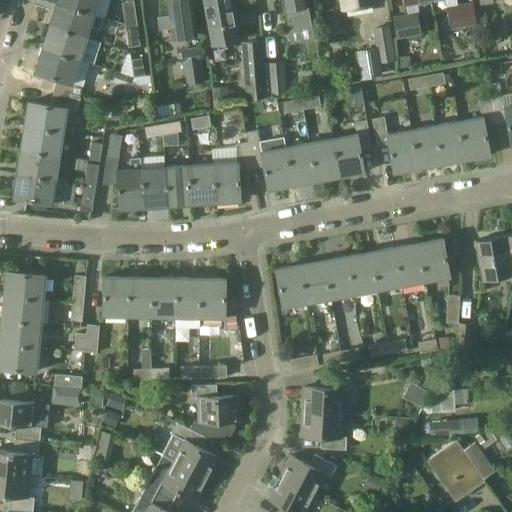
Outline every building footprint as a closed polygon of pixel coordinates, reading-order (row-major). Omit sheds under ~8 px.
[(56,0),(55,3),(93,15),(93,14),(105,18),(110,0),(56,0)] [(169,0),(166,0),(168,16),(157,18),(158,30),(170,29),(171,31),(173,40),(196,36),(190,0),(169,0)] [(203,0),(209,29),(212,46),(237,41),(228,0),(203,0)] [(281,0),(283,11),(284,11),(288,32),(311,27),(305,0),(281,0)] [(341,0),(343,9),(373,4),(372,0),(341,0)] [(125,31),(137,29),(133,2),(121,4),(125,31)] [(86,39),(93,15),(55,3),(48,27),(86,39)] [(473,3),(447,8),(451,30),(477,25),(473,3)] [(417,13),(393,18),(397,39),(421,34),(417,13)] [(387,23),(374,25),(379,58),(393,56),(387,23)] [(78,62),(86,39),(48,27),(41,50),(78,62)] [(137,29),(125,31),(127,48),(139,47),(137,29)] [(262,41),(241,44),(246,99),(266,97),(262,41)] [(356,50),(360,79),(382,76),(377,47),(356,50)] [(197,48),(181,51),(183,63),(182,64),(186,84),(203,82),(200,61),(199,61),(197,48)] [(71,84),(78,62),(41,50),(34,73),(56,80),(53,93),(79,99),(82,87),(71,84)] [(141,59),(130,61),(133,78),(144,77),(141,59)] [(282,63),(266,64),(268,94),(284,93),(282,63)] [(425,77),(427,87),(445,84),(443,74),(425,77)] [(427,87),(425,77),(408,80),(410,90),(427,87)] [(211,88),(212,103),(226,101),(225,87),(211,88)] [(23,127),(62,133),(65,110),(76,111),(79,99),(53,93),(50,107),(27,103),(23,127)] [(510,146),(511,145),(511,106),(504,107),(502,96),(490,99),(495,125),(506,123),(510,146)] [(318,97),(300,100),(302,112),(320,108),(318,97)] [(483,128),(495,125),(490,99),(478,101),(481,118),(457,122),(464,161),(489,156),(483,128)] [(285,115),(302,112),(300,100),(282,104),(285,115)] [(208,117),(190,120),(192,131),(210,128),(208,117)] [(417,169),(410,130),(386,135),(383,118),(371,120),(376,147),(388,145),(393,173),(417,169)] [(356,134),(331,139),(338,178),(363,173),(359,150),(370,148),(366,121),(353,123),(356,134)] [(179,122),(162,125),(164,136),(181,133),(179,122)] [(434,126),(440,165),(464,161),(457,122),(434,126)] [(146,139),(164,136),(162,125),(144,128),(146,139)] [(434,126),(410,130),(417,169),(440,165),(434,126)] [(23,127),(20,151),(58,157),(62,133),(23,127)] [(257,131),(245,134),(247,143),(245,144),(250,170),(263,168),(267,191),(291,186),(284,148),(261,152),(258,141),(259,141),(257,131)] [(109,135),(105,163),(116,164),(121,137),(109,135)] [(331,139),(308,143),(315,182),(338,178),(331,139)] [(308,143),(284,148),(291,186),(315,182),(308,143)] [(91,144),(88,162),(99,164),(102,146),(91,144)] [(238,173),(250,170),(245,144),(235,146),(236,163),(213,164),(215,203),(240,202),(238,173)] [(54,181),(58,157),(20,151),(16,175),(54,181)] [(129,161),(129,171),(116,172),(118,211),(143,209),(140,170),(139,160),(129,161)] [(213,164),(188,166),(191,205),(215,203),(213,164)] [(84,182),(96,184),(98,167),(86,165),(84,182)] [(164,168),(167,207),(191,205),(188,166),(164,168)] [(164,168),(140,170),(143,209),(167,207),(164,168)] [(51,205),(54,181),(16,175),(12,199),(51,205)] [(96,184),(84,182),(79,208),(91,210),(96,184)] [(482,281),(511,275),(504,236),(474,241),(482,281)] [(442,239),(419,243),(426,281),(449,277),(442,239)] [(419,243),(395,248),(402,286),(426,281),(419,243)] [(402,286),(395,248),(371,252),(378,290),(402,286)] [(371,252),(347,256),(354,294),(378,290),(371,252)] [(323,261),(330,299),(354,294),(347,256),(323,261)] [(323,261),(299,265),(306,303),(330,299),(323,261)] [(306,303),(299,265),(275,269),(282,308),(306,303)] [(3,296),(42,299),(44,275),(5,272),(3,296)] [(72,299),(83,299),(85,277),(74,276),(72,299)] [(102,315),(127,316),(127,277),(103,276),(102,315)] [(152,277),(127,277),(127,316),(151,316),(152,277)] [(176,278),(152,277),(151,316),(175,317),(176,278)] [(200,278),(176,278),(175,317),(200,317),(200,278)] [(224,279),(200,278),(200,317),(223,318),(224,279)] [(3,296),(1,320),(40,324),(42,299),(3,296)] [(447,296),(445,323),(457,324),(459,297),(447,296)] [(83,299),(72,299),(70,321),(81,322),(83,299)] [(0,344),(38,348),(40,324),(1,320),(0,330),(0,344)] [(458,323),(456,353),(470,354),(472,324),(458,323)] [(86,334),(85,352),(96,353),(98,326),(87,325),(86,334)] [(85,352),(86,334),(75,333),(74,351),(85,352)] [(454,336),(437,338),(439,349),(455,346),(454,336)] [(404,340),(387,344),(389,354),(406,351),(404,340)] [(435,340),(418,344),(420,354),(437,351),(435,340)] [(0,344),(0,368),(35,372),(38,348),(0,344)] [(389,354),(387,344),(370,347),(372,357),(389,354)] [(340,352),(341,363),(359,360),(357,349),(340,352)] [(341,363),(340,352),(322,356),(324,366),(341,363)] [(316,356),(289,361),(291,372),(318,367),(316,356)] [(203,366),(204,378),(226,377),(226,365),(203,366)] [(204,378),(203,366),(181,366),(181,379),(204,378)] [(152,380),(151,369),(141,369),(132,370),(133,381),(152,380)] [(168,369),(151,369),(152,380),(168,380),(168,369)] [(55,375),(54,386),(81,388),(81,377),(55,375)] [(511,376),(496,377),(495,385),(511,383),(511,376)] [(302,412),(341,414),(342,391),(348,391),(349,378),(324,377),(323,389),(303,387),(302,412)] [(188,429),(185,427),(206,438),(220,445),(225,435),(229,437),(235,426),(233,425),(235,421),(237,421),(237,396),(216,397),(216,385),(191,386),(191,399),(196,399),(197,421),(192,421),(188,429)] [(456,411),(454,399),(453,391),(453,390),(431,392),(434,414),(456,411)] [(14,439),(39,441),(40,426),(34,426),(36,403),(0,399),(0,423),(15,425),(14,439)] [(341,414),(302,412),(300,436),(321,438),(320,449),(345,451),(346,438),(340,437),(341,414)] [(173,434),(161,455),(207,479),(218,458),(200,448),(206,438),(185,427),(176,423),(171,433),(173,434)] [(111,448),(114,435),(100,432),(97,445),(111,448)] [(38,456),(39,441),(14,439),(13,452),(0,451),(0,473),(29,476),(31,455),(38,456)] [(464,450),(463,451),(455,440),(426,461),(453,501),(484,479),(464,450)] [(475,442),(464,450),(484,479),(495,471),(475,442)] [(144,487),(172,502),(178,492),(196,501),(207,479),(161,455),(144,487)] [(279,478),(314,496),(325,475),(330,478),(336,467),(314,455),(308,465),(290,456),(279,478)] [(27,497),(29,476),(0,473),(0,496),(9,497),(7,511),(22,511),(32,511),(34,498),(27,497)] [(305,511),(314,496),(279,478),(267,499),(286,509),(283,511),(305,511)] [(131,511),(167,511),(172,502),(144,487),(131,511)]
